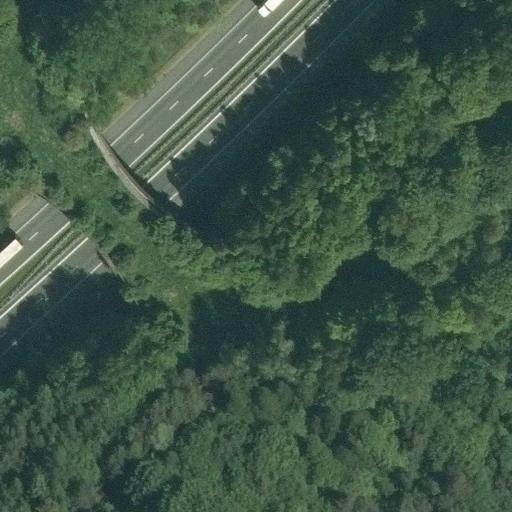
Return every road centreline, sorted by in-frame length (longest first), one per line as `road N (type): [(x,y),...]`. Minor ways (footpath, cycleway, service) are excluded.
road 1 (motorway): [(0,338),(356,0)]
road 2 (motorway): [(282,0),(0,267)]
